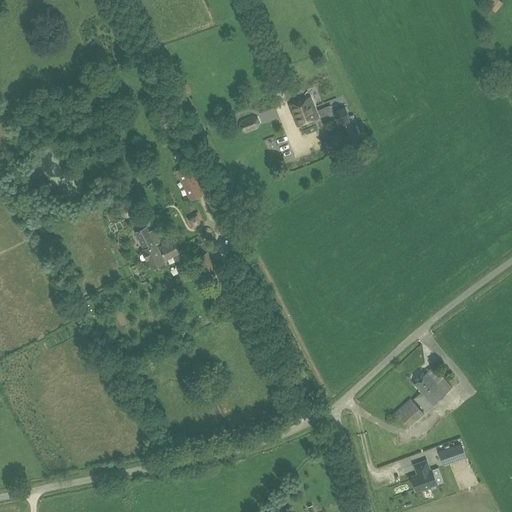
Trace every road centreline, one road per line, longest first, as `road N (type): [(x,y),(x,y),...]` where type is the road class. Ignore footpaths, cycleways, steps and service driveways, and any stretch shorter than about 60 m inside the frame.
road 1 (unclassified): [(331,409),(235,449),(32,490)]
road 2 (unclassified): [(331,409),(511,259)]
road 3 (unknown): [(303,425),(222,241)]
